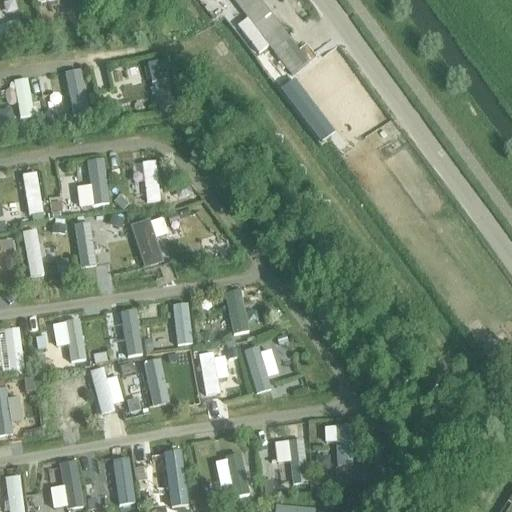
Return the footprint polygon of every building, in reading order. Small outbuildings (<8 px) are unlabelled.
[(257,0),(231,0),(232,0),(251,26),(265,44),(291,77),(307,65),(301,56),(289,41),(286,37),(257,0)] [(92,16),(82,17),(83,28),(94,27),(92,16)] [(0,40),(23,34),(20,21),(0,26),(0,40)] [(149,64),(158,109),(177,105),(168,60),(149,64)] [(73,117),(90,115),(84,71),(67,73),(73,117)] [(296,80),(282,93),(322,142),(336,133),(296,80)] [(18,118),(32,117),(28,83),(14,84),(18,118)] [(109,102),(101,104),(104,116),(112,115),(109,102)] [(54,113),(46,115),(48,127),(59,125),(58,116),(54,113)] [(43,122),(31,124),(33,131),(45,129),(43,122)] [(78,188),(80,208),(110,206),(107,161),(88,162),(90,187),(78,188)] [(143,163),(145,202),(161,201),(158,162),(143,163)] [(41,174),(25,175),(28,216),(43,215),(41,174)] [(63,176),(64,200),(78,200),(78,176),(63,176)] [(121,199),(115,205),(123,213),(129,207),(121,199)] [(178,216),(169,219),(171,227),(180,224),(178,216)] [(112,219),(110,225),(122,229),(124,222),(112,219)] [(159,238),(168,236),(165,219),(134,224),(142,269),(164,265),(159,238)] [(112,262),(108,243),(97,245),(93,223),(74,226),(82,268),(112,262)] [(53,227),(52,236),(65,238),(66,229),(53,227)] [(40,232),(25,233),(29,278),(44,277),(40,232)] [(12,244),(0,245),(0,250),(1,254),(14,252),(12,244)] [(245,291),(228,293),(232,335),(248,334),(245,291)] [(191,305),(173,306),(174,338),(192,338),(191,305)] [(121,313),(128,358),(145,355),(137,310),(121,313)] [(56,348),(70,347),(71,363),(86,362),(84,322),(54,324),(56,348)] [(5,331),(11,373),(26,371),(20,329),(5,331)] [(205,335),(204,343),(213,344),(214,337),(205,335)] [(285,338),(276,341),(278,348),(287,345),(285,338)] [(43,339),(36,340),(38,353),(45,352),(43,339)] [(151,342),(144,344),(145,353),(152,352),(151,342)] [(243,353),(257,395),(274,389),(260,347),(243,353)] [(214,353),(199,356),(207,397),(222,394),(214,353)] [(236,353),(227,354),(228,362),(237,361),(236,353)] [(105,356),(93,359),(94,367),(107,365),(105,356)] [(158,365),(146,368),(156,400),(178,394),(170,369),(160,372),(158,365)] [(104,369),(90,373),(103,416),(117,412),(104,369)] [(35,381),(26,382),(27,395),(37,394),(35,381)] [(0,383),(0,434),(9,434),(6,383),(0,383)] [(62,383),(49,385),(55,421),(68,419),(62,383)] [(137,402),(127,404),(130,417),(140,414),(137,402)] [(337,444),(337,467),(351,467),(350,427),(326,427),(326,444),(337,444)] [(292,486),(307,485),(306,441),(277,442),(277,464),(292,464),(292,486)] [(237,499),(250,497),(243,457),(216,461),(221,489),(235,487),(237,499)] [(172,510),(190,507),(183,460),(165,463),(172,510)] [(55,511),(57,511),(85,507),(77,462),(61,465),(65,488),(51,490),(55,511)] [(60,468),(50,469),(52,488),(63,487),(60,468)] [(25,511),(23,477),(7,478),(9,511),(25,511)] [(272,484),(263,485),(265,498),(274,497),(272,484)] [(317,492),(316,501),(327,502),(327,493),(317,492)] [(95,501),(87,503),(88,511),(95,511),(97,511),(95,501)]
